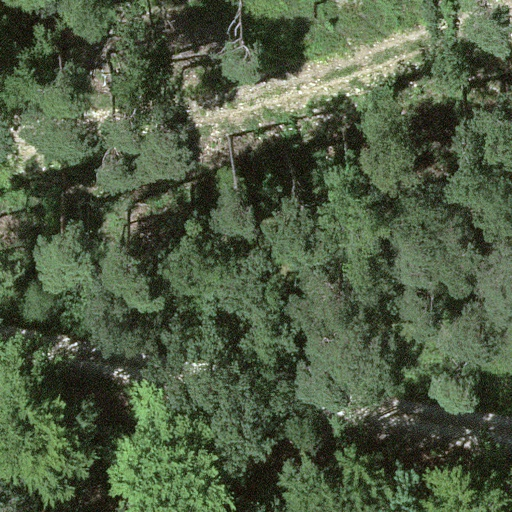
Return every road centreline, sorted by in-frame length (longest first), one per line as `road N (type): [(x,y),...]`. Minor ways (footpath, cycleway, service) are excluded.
road 1 (track): [(0,148),(230,104),(511,12)]
road 2 (track): [(0,336),(511,429)]
